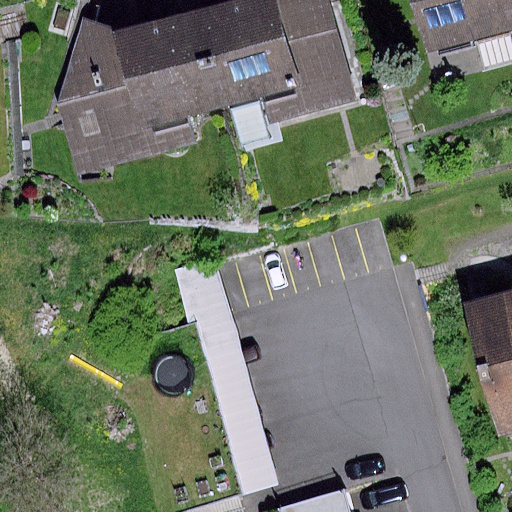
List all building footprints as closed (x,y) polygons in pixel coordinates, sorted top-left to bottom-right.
[(355,104),(329,0),(253,0),(201,13),(225,109),(261,100),(267,126),(355,104)] [(508,30),(500,0),(410,0),(424,52),(508,30)] [(511,28),(511,0),(500,0),(508,30),(511,28)] [(225,109),(201,13),(114,33),(83,23),(55,105),(76,183),(199,150),(191,119),(225,109)] [(174,269),(189,323),(237,496),(279,484),(216,257),(174,269)] [(511,290),(465,304),(505,436),(511,433),(511,290)] [(189,323),(118,343),(165,511),(179,511),(237,496),(189,323)] [(278,511),(351,511),(344,489),(277,509),(278,511)]
